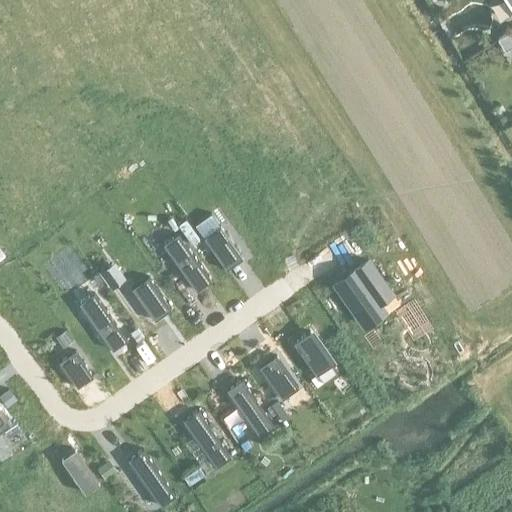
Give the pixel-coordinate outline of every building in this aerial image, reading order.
[(158,0),(165,9),(177,0),(158,0)] [(511,29),(498,39),(505,51),(511,46),(511,29)] [(204,84),(187,95),(198,111),(239,83),(214,48),(190,65),(204,84)] [(100,66),(68,89),(79,105),(103,89),(125,120),(101,137),(113,153),(145,130),(136,117),(146,110),(120,72),(110,79),(100,66)] [(250,141),(237,149),(272,198),(301,178),(268,130),(278,123),(265,105),(238,124),(250,141)] [(9,139),(0,145),(0,182),(14,172),(26,190),(50,174),(22,135),(11,142),(9,139)] [(220,225),(204,237),(226,269),(243,257),(220,225)] [(178,233),(163,243),(196,290),(211,280),(178,233)] [(358,273),(338,287),(364,323),(384,309),(378,301),(391,292),(368,260),(355,269),(358,273)] [(111,265),(101,272),(113,288),(122,281),(111,265)] [(94,266),(86,272),(96,287),(104,281),(94,266)] [(149,275),(132,287),(155,319),(171,308),(149,275)] [(94,292),(79,302),(112,349),(127,339),(94,292)] [(408,310),(402,314),(413,331),(429,321),(415,298),(405,305),(408,310)] [(65,329),(56,335),(63,345),(72,338),(65,329)] [(310,331),(293,342),(316,374),(318,373),(323,381),(337,372),(331,364),(333,363),(310,331)] [(75,349),(59,361),(77,386),(93,375),(75,349)] [(276,354),(259,366),(282,398),(298,386),(276,354)] [(241,378),(227,389),(260,435),(274,425),(241,378)] [(0,393),(0,396),(7,406),(17,398),(9,387),(0,393)] [(278,399),(271,404),(274,407),(281,403),(278,399)] [(271,404),(267,407),(273,415),(277,412),(271,404)] [(0,408),(0,430),(10,423),(0,408)] [(198,409),(183,419),(216,466),(231,456),(198,409)] [(247,440),(241,444),(245,450),(251,446),(247,440)] [(76,448),(61,458),(85,492),(99,482),(76,448)] [(143,448),(128,458),(161,505),(176,495),(143,448)] [(109,458),(97,467),(104,477),(116,469),(109,458)] [(198,464),(182,476),(191,489),(207,477),(198,464)]
